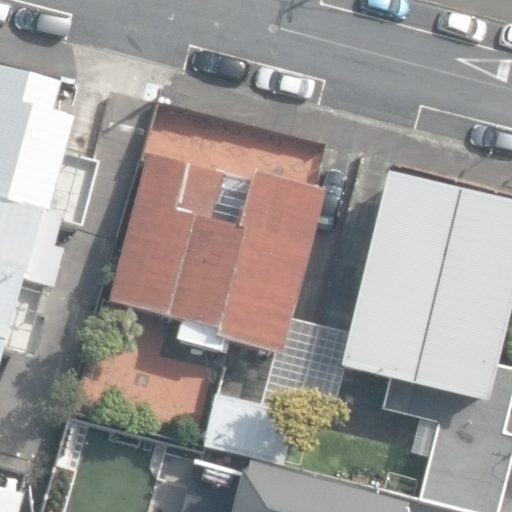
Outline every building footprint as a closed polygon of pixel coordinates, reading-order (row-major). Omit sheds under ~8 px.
[(63,121),(65,113),(51,109),(57,88),(0,71),(0,208),(57,224),(79,230),(96,168),(60,158),(70,123),(63,121)] [(269,356),(283,360),(292,322),(325,192),(253,173),(251,180),(226,174),(225,177),(146,157),(109,305),(180,323),(175,343),(223,355),(225,345),(269,356)] [(348,336),(339,371),(343,372),(389,384),(483,408),(493,368),(511,294),(511,208),(388,177),(348,336)] [(50,295),(61,256),(49,252),(57,224),(0,208),(0,272),(19,278),(17,285),(40,292),(50,295)] [(19,278),(0,272),(0,356),(32,365),(44,324),(32,321),(40,292),(17,285),(19,278)] [(288,412),(330,423),(343,372),(339,371),(348,336),(292,322),(283,360),(269,356),(258,401),(257,404),(288,412)] [(511,407),(511,372),(493,368),(483,408),(389,384),(383,411),(439,425),(420,502),(460,511),(501,511),(511,472),(511,437),(505,435),(511,407)] [(199,442),(276,461),(288,412),(257,404),(258,401),(212,390),(199,442)] [(68,464),(115,477),(126,436),(79,424),(68,464)] [(0,511),(14,511),(25,476),(0,469),(0,511)] [(403,511),(405,509),(246,469),(243,480),(238,479),(229,511),(403,511)]
